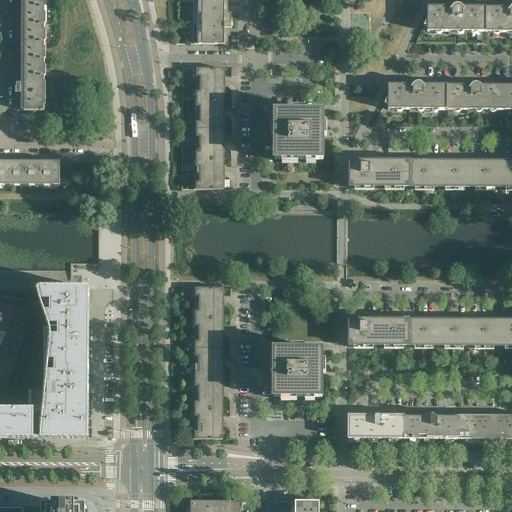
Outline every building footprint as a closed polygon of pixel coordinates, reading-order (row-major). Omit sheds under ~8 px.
[(44,111),(45,25),(44,0),(24,0),(24,87),(21,87),(21,84),(17,84),(17,88),(16,88),(16,94),(16,95),(21,95),(21,100),(24,100),(24,111),(44,111)] [(230,36),(231,18),(231,13),(228,13),(228,4),(195,4),(194,45),(228,45),(228,36),(230,36)] [(511,7),(511,8),(462,8),(461,7),(459,6),(458,6),(457,6),(455,6),(454,7),(453,8),(427,8),(427,20),(424,27),(427,27),(427,33),(436,33),(436,30),(442,30),(442,33),(449,33),(449,35),(464,35),(464,33),(471,33),(471,30),(477,30),(477,33),(494,33),(494,30),(500,30),(500,33),(506,33),(506,35),(511,35),(511,7)] [(224,87),(224,81),(224,69),(197,69),(197,100),(224,100),(224,87)] [(511,86),(481,86),(480,86),(479,85),(478,84),(477,84),(476,84),(475,84),(473,85),(471,86),(423,86),(421,85),(421,84),(419,84),(418,84),(417,84),(416,84),(415,85),(414,86),(388,86),(388,98),(385,105),(388,105),(388,110),(397,110),(397,108),(402,108),(402,111),(409,111),(409,113),(425,113),(425,111),(432,111),(432,108),(438,108),(438,111),(454,111),(454,108),(460,108),(460,111),(467,111),(467,113),(483,113),(483,111),(490,111),(490,108),(496,108),(496,111),(511,111),(511,86)] [(224,117),(224,111),(224,100),(197,100),(197,130),(224,130),(224,117)] [(323,161),(323,113),(275,112),(275,160),(323,161)] [(224,148),(224,142),(224,130),(197,130),(197,160),(224,160),(224,148)] [(224,178),(224,172),(224,160),(197,160),(197,191),(224,191),(224,178)] [(511,188),(511,164),(369,163),(369,160),(349,160),(349,187),(511,188)] [(0,185),(14,186),(14,162),(0,161),(0,185)] [(29,186),(29,162),(14,162),(14,186),(29,186)] [(44,186),(45,162),(29,162),(29,186),(44,186)] [(60,186),(60,162),(45,162),(44,186),(60,186)] [(0,439),(89,440),(89,289),(42,288),(41,289),(40,289),(39,290),(38,291),(38,292),(40,297),(40,301),(41,304),(38,303),(32,302),(22,300),(6,298),(0,296),(0,439)] [(223,307),(223,301),(223,289),(196,289),(196,320),(223,320),(223,307)] [(511,322),(509,323),(368,322),(368,319),(348,319),(348,346),(511,346),(511,322)] [(223,337),(223,331),(223,320),(196,320),(196,350),(223,350),(223,337)] [(223,367),(223,361),(223,350),(196,350),(196,380),(223,380),(223,367)] [(322,376),(322,350),(274,350),(274,398),(322,398),(322,376)] [(223,397),(223,391),(223,380),(196,380),(196,410),(223,410),(223,397)] [(223,427),(223,421),(223,410),(196,410),(196,440),(223,440),(223,427)] [(403,440),(403,416),(378,416),(378,415),(378,414),(370,414),(370,415),(371,415),(371,416),(348,416),(348,440),(403,440)] [(457,440),(457,416),(433,416),(433,415),(434,415),(434,414),(426,414),(426,415),(427,415),(426,416),(403,416),(403,440),(457,440)] [(494,441),(494,417),(457,416),(457,440),(494,441)] [(511,440),(511,416),(494,417),(494,441),(511,440)] [(240,511),(242,511),(242,502),(191,502),(191,503),(193,503),(193,511),(191,511),(190,511),(240,511)] [(319,511),(319,502),(295,502),(295,511),(319,511)]
